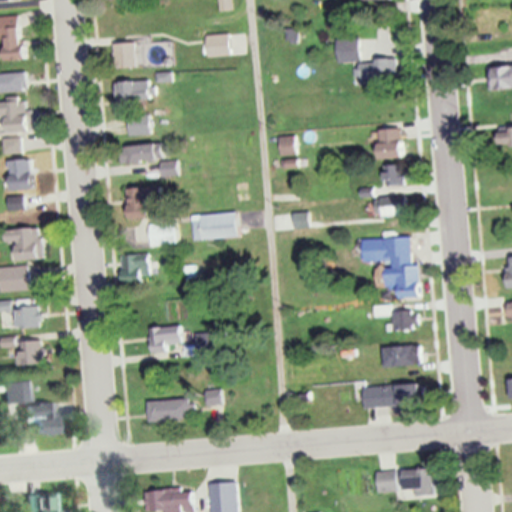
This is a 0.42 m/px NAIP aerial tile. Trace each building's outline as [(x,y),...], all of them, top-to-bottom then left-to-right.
[(230,0),(220,0),(220,11),(230,11),(230,0)] [(503,30),(503,22),(511,22),(511,9),(478,9),(478,30),(503,30)] [(23,16),(0,17),(0,39),(5,40),(7,60),(25,59),(23,16)] [(207,36),(208,57),(230,56),(229,35),(207,36)] [(339,63),(362,60),(359,38),(337,41),(339,63)] [(138,68),(138,44),(116,44),(116,68),(138,68)] [(511,66),(493,68),(495,90),(511,88),(511,66)] [(0,93),(27,92),(27,73),(0,74),(0,93)] [(152,100),(152,82),(128,82),(128,100),(152,100)] [(29,99),(0,101),(0,118),(7,117),(9,133),(32,131),(29,99)] [(130,135),(151,135),(151,115),(130,115),(130,135)] [(500,145),(511,144),(511,128),(500,128),(500,145)] [(381,130),(381,159),(404,159),(404,130),(381,130)] [(281,136),(281,155),(297,155),(297,136),(281,136)] [(128,145),(128,161),(166,161),(166,145),(128,145)] [(13,191),(34,190),(32,160),(10,162),(13,191)] [(385,187),(405,187),(405,166),(393,166),(393,169),(385,169),(385,187)] [(130,188),(130,219),(160,219),(160,188),(130,188)] [(192,215),(193,240),(238,238),(237,213),(192,215)] [(178,244),(178,224),(152,224),(152,245),(178,244)] [(42,228),(6,232),(7,244),(16,243),(18,262),(45,259),(42,228)] [(420,265),(413,265),(412,238),(363,239),(363,262),(388,261),(388,286),(400,286),(400,299),(421,298),(420,265)] [(149,254),(125,254),(125,280),(149,280),(149,254)] [(0,267),(0,291),(31,292),(31,267),(0,267)] [(40,307),(19,307),(20,329),(41,329),(40,307)] [(418,330),(418,312),(394,312),(394,330),(418,330)] [(169,352),(168,345),(183,343),(181,326),(151,329),(153,353),(169,352)] [(422,345),(382,349),(384,369),(424,366),(422,345)] [(392,403),(385,384),(362,392),(369,412),(392,403)] [(149,402),(150,423),(196,420),(195,400),(149,402)] [(377,471),(378,495),(435,494),(434,470),(377,471)] [(211,485),(211,511),(238,511),(238,484),(211,485)] [(166,511),(194,511),(194,492),(153,492),(153,511),(166,511)] [(38,511),(62,511),(56,511),(56,497),(38,497),(38,511)]
